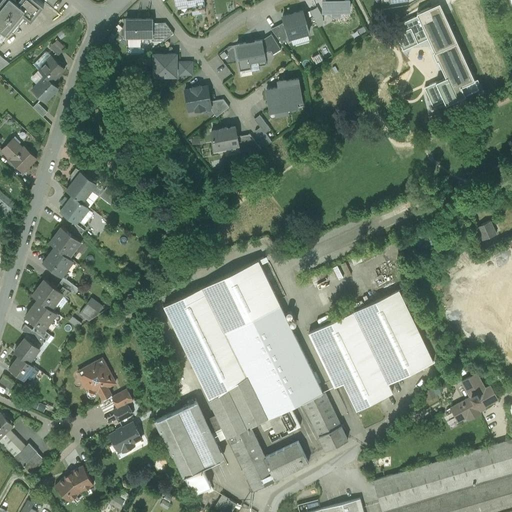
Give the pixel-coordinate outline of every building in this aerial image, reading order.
[(0,0),(0,38),(6,31),(8,33),(24,14),(31,20),(44,4),(38,0),(0,0)] [(177,0),(180,15),(209,9),(207,0),(206,0),(205,0),(177,0)] [(323,0),(324,14),(332,14),(332,17),(341,17),(341,14),(349,14),(349,0),(323,0)] [(324,26),(323,24),(324,20),(318,10),(312,14),(320,28),(324,26)] [(312,36),(306,16),(285,22),(286,25),(290,42),(312,36)] [(152,23),(152,18),(126,19),(126,37),(152,37),(152,23)] [(174,34),(165,22),(152,23),(152,37),(152,41),(165,40),(174,34)] [(283,47),(290,42),(286,25),(272,31),(283,47)] [(266,54),(272,54),(274,58),(283,52),(273,37),(263,43),(266,54)] [(62,51),(54,43),(50,47),(58,56),(62,51)] [(238,47),(243,72),(252,71),(253,75),(261,73),(260,68),(268,67),(266,54),(263,43),(238,47)] [(52,56),(47,52),(45,52),(33,64),(39,70),(45,76),(51,82),(52,82),(65,69),(52,56)] [(175,54),(154,54),(155,75),(176,75),(175,54)] [(0,70),(9,64),(0,56),(0,70)] [(192,74),(192,62),(180,62),(180,74),(192,74)] [(51,82),(45,76),(32,90),(45,102),(58,88),(52,82),(51,82)] [(279,87),(266,89),(270,111),(275,110),(276,115),(288,113),(287,108),(298,106),(297,101),(302,100),(298,78),(285,81),(285,79),(278,81),(279,87)] [(200,85),(192,87),(192,89),(185,90),(188,110),(196,108),(196,110),(204,109),(204,107),(211,106),(210,101),(207,86),(200,87),(200,85)] [(223,99),(210,101),(211,106),(211,110),(216,116),(229,107),(223,99)] [(47,111),(37,102),(33,107),(42,116),(47,111)] [(221,129),(211,131),(214,149),(238,145),(235,127),(226,128),(226,127),(221,128),(221,129)] [(12,138),(1,149),(11,159),(22,148),(12,138)] [(11,159),(10,160),(22,171),(35,158),(24,146),(22,148),(11,159)] [(80,171),(76,167),(70,175),(75,178),(80,171)] [(104,189),(80,171),(75,178),(66,190),(72,194),(88,206),(89,207),(98,195),(99,195),(104,189)] [(120,190),(110,181),(104,189),(116,197),(120,190)] [(116,197),(104,189),(99,195),(110,204),(116,197)] [(17,204),(0,190),(0,221),(9,229),(17,204)] [(88,206),(72,194),(70,197),(65,204),(60,210),(73,221),(76,223),(78,220),(88,206)] [(67,195),(61,202),(65,204),(70,197),(67,195)] [(87,227),(78,220),(76,223),(73,221),(70,225),(73,227),(81,234),(87,227)] [(490,221),(477,227),(483,240),(496,234),(490,221)] [(0,242),(8,232),(0,225),(0,242)] [(81,242),(69,232),(61,227),(50,242),(55,246),(70,258),(81,242)] [(73,227),(69,232),(81,242),(85,236),(81,234),(73,227)] [(74,260),(70,258),(55,246),(43,262),(62,276),(74,260)] [(258,260),(164,306),(209,399),(247,375),(225,331),(280,305),(258,260)] [(63,292),(44,278),(32,294),(38,299),(50,308),(63,292)] [(64,278),(60,283),(75,294),(79,289),(64,278)] [(399,289),(308,332),(334,386),(343,382),(356,409),(392,392),(388,383),(433,361),(399,289)] [(79,314),(88,319),(98,301),(89,296),(79,314)] [(50,308),(38,299),(25,316),(37,325),(43,329),(56,312),(50,308)] [(322,391),(280,305),(225,331),(247,375),(267,416),(268,417),(290,407),(302,401),(322,391)] [(33,330),(25,324),(21,329),(32,338),(36,332),(33,330)] [(43,329),(37,325),(33,330),(36,332),(46,340),(50,335),(43,329)] [(46,340),(36,332),(32,338),(42,345),(46,340)] [(39,348),(25,337),(13,350),(19,355),(28,361),(39,348)] [(28,361),(19,355),(9,368),(23,379),(33,366),(28,361)] [(100,366),(97,361),(82,369),(85,374),(80,376),(86,388),(87,387),(89,389),(88,390),(87,392),(87,393),(87,394),(87,395),(88,396),(88,397),(89,397),(90,398),(91,398),(93,398),(94,397),(95,396),(96,396),(96,394),(96,393),(96,391),(98,390),(102,399),(111,394),(107,387),(113,384),(111,380),(112,379),(112,378),(112,377),(112,376),(111,375),(110,375),(109,374),(108,375),(107,372),(109,371),(105,363),(100,366)] [(470,397),(451,408),(458,421),(466,416),(468,419),(479,413),(478,410),(497,399),(490,386),(485,389),(476,373),(462,381),(470,397)] [(14,383),(3,375),(0,379),(0,382),(10,389),(14,383)] [(267,416),(247,375),(209,399),(227,437),(228,436),(228,435),(250,425),(250,426),(259,421),(267,416)] [(127,389),(112,397),(118,408),(127,403),(133,400),(127,389)] [(322,391),(302,401),(318,434),(325,450),(347,439),(324,391),(322,391)] [(196,401),(156,420),(161,432),(162,432),(167,443),(173,454),(179,465),(184,476),(202,468),(217,461),(211,450),(218,447),(196,401)] [(118,408),(113,411),(119,421),(133,414),(127,403),(118,408)] [(378,405),(358,415),(358,417),(364,429),(383,420),(384,418),(378,405)] [(290,407),(268,417),(269,419),(279,414),(286,428),(288,431),(300,426),(290,407)] [(13,425),(1,413),(0,413),(0,439),(7,447),(11,444),(2,435),(10,427),(13,425)] [(279,414),(269,419),(272,425),(275,433),(286,428),(279,414)] [(267,416),(259,421),(263,429),(272,425),(269,419),(268,417),(267,416)] [(133,423),(110,435),(114,443),(118,441),(123,451),(133,446),(132,443),(141,438),(133,423)] [(250,426),(250,425),(228,435),(228,436),(254,489),(275,479),(265,457),(250,426)] [(19,452),(27,444),(10,427),(2,435),(11,444),(19,452)] [(511,511),(511,438),(373,480),(382,511),(511,511)] [(298,441),(265,457),(275,479),(308,462),(298,441)] [(15,456),(14,456),(23,465),(37,451),(29,442),(27,444),(19,452),(15,456)] [(19,452),(11,444),(7,447),(15,456),(19,452)] [(37,451),(24,464),(31,472),(44,459),(37,451)] [(47,465),(43,461),(31,472),(35,477),(47,465)] [(83,465),(70,471),(71,472),(66,476),(65,475),(55,485),(70,501),(80,491),(93,484),(83,465)] [(202,468),(184,476),(191,490),(196,493),(211,486),(202,468)] [(221,494),(215,506),(219,508),(225,497),(221,494)] [(115,495),(110,503),(120,509),(125,500),(115,495)] [(230,511),(236,504),(225,497),(219,508),(225,511),(230,511)] [(363,511),(360,498),(308,511),(363,511)] [(34,503),(28,499),(20,511),(21,511),(28,511),(31,508),(34,503)]
